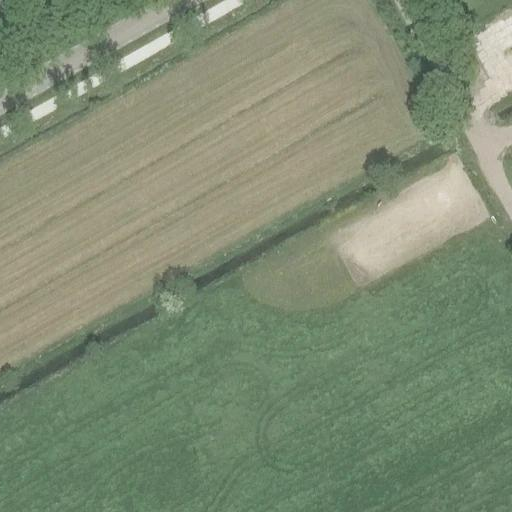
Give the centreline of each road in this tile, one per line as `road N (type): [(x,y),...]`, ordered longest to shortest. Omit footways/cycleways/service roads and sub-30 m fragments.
road 1 (track): [(403,0),(511,201)]
road 2 (secondary): [(0,106),(190,0)]
